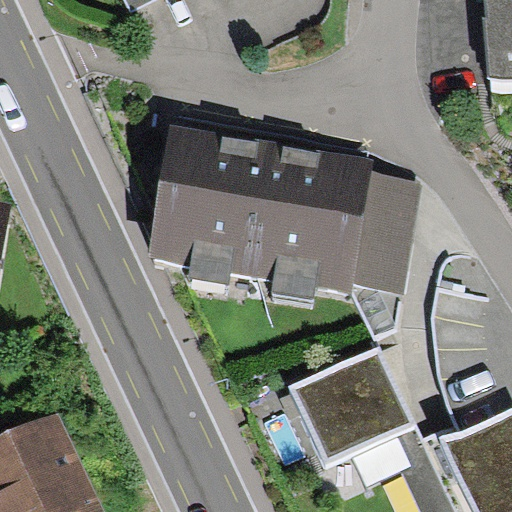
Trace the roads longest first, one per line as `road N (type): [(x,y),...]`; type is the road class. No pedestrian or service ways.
road 1 (secondary): [(0,36),(222,511)]
road 2 (residential): [(379,70),(333,84),(80,56)]
road 3 (residential): [(379,70),(410,127),(461,181),(511,266)]
